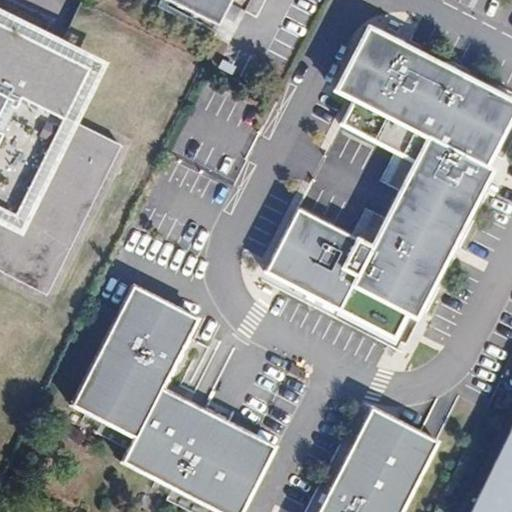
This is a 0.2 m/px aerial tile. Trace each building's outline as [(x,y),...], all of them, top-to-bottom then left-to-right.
[(176,0),(216,21),(226,0),(176,0)] [(0,264),(51,291),(89,213),(120,149),(125,140),(70,112),(95,63),(49,40),(0,15),(0,264)] [(420,167),(375,252),(302,214),(271,272),(397,337),(511,116),(511,108),(367,33),(337,92),(356,102),(343,127),(420,167)] [(349,235),(364,243),(378,217),(363,209),(349,235)] [(207,318),(137,282),(120,314),(72,407),(90,416),(142,443),(168,393),(207,318)] [(304,394),(311,382),(291,372),(285,385),(304,394)] [(242,511),(276,449),(168,393),(142,443),(134,453),(129,463),(184,492),(223,511),(242,511)] [(406,511),(441,445),(376,412),(324,511),(406,511)] [(142,443),(90,416),(84,428),(134,453),(142,443)] [(511,511),(511,439),(476,511),(511,511)] [(192,511),(223,511),(184,492),(178,505),(192,511)]
